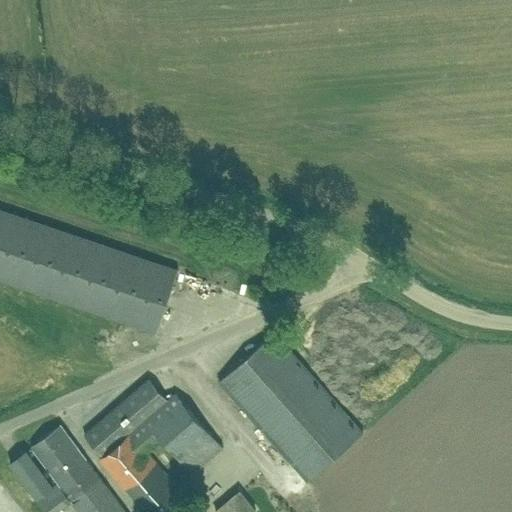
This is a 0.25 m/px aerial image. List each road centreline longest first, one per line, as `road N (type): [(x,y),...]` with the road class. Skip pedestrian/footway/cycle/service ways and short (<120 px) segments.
road 1 (unclassified): [(0,427),(373,269)]
road 2 (unclassified): [(373,269),(297,224),(0,123)]
road 3 (unclassified): [(511,322),(469,318),(373,269)]
